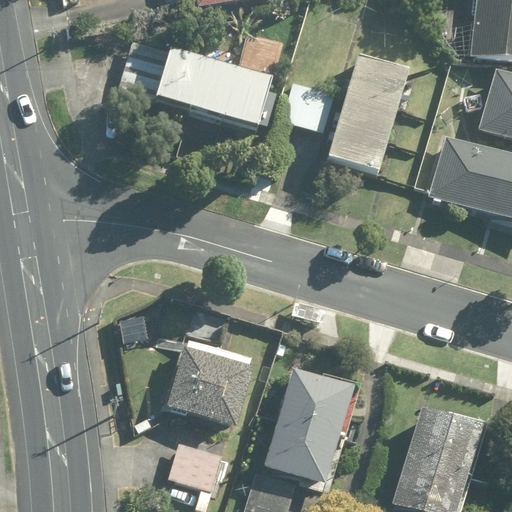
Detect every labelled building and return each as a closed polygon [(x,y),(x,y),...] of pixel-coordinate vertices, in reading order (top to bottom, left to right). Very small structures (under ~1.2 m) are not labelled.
[(191,0),(196,19),(288,0),(287,0),(191,0)] [(511,0),(474,0),(466,63),(511,69),(511,0)] [(269,87),(164,56),(148,108),(253,139),(269,87)] [(406,78),(355,63),(324,168),(374,183),(406,78)] [(511,82),(497,78),(480,134),(511,143),(511,82)] [(335,97),(292,86),(280,131),(323,142),(335,97)] [(511,162),(446,142),(428,203),(511,226),(511,162)] [(229,322),(196,312),(189,336),(222,346),(229,322)] [(143,319),(119,324),(124,348),(148,344),(143,319)] [(183,345),(163,413),(231,434),(252,366),(183,345)] [(351,391),(290,374),(258,474),(321,493),(351,391)] [(456,511),(481,431),(419,412),(387,511),(456,511)] [(221,460),(177,447),(166,484),(210,496),(221,460)] [(254,477),(244,511),(288,511),(295,489),(254,477)]
